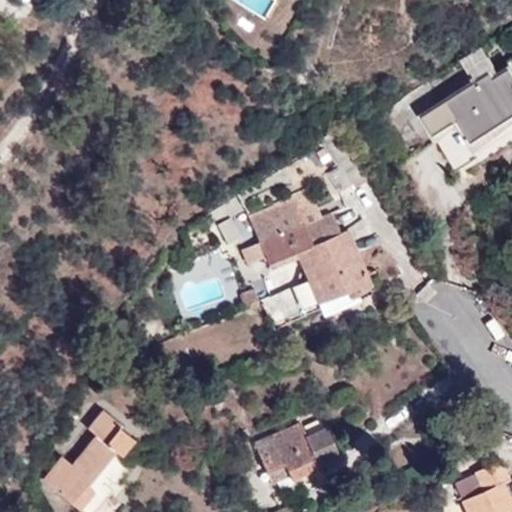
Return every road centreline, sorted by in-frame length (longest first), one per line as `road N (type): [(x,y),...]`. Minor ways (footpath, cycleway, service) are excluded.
road 1 (residential): [(511,410),(401,242)]
road 2 (residential): [(91,0),(0,144)]
